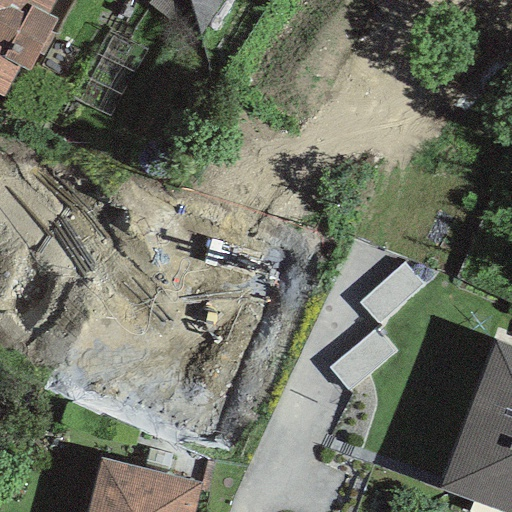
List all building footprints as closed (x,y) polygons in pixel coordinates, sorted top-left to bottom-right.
[(46,15),(53,0),(0,0),(0,95),(2,97),(18,67),(29,72),(56,20),(46,15)] [(151,0),(148,4),(196,41),(199,36),(188,0),(151,0)] [(222,0),(188,0),(199,36),(222,0)] [(358,303),(378,325),(421,285),(402,264),(358,303)] [(347,392),(396,352),(377,327),(328,368),(347,392)] [(511,511),(511,348),(496,343),(439,489),(500,511),(511,511)] [(192,511),(199,485),(100,457),(85,511),(192,511)]
